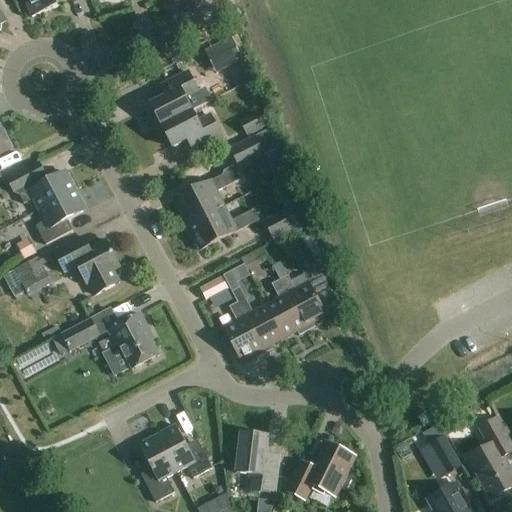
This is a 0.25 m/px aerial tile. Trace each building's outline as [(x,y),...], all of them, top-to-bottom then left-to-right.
[(24,0),(32,19),(58,9),(55,1),(58,0),(24,0)] [(232,39),(206,52),(211,63),(222,58),(228,69),(243,62),(232,39)] [(151,107),(162,128),(192,113),(212,102),(207,91),(199,95),(188,74),(167,85),(161,88),(166,99),(151,107)] [(189,141),(190,141),(196,153),(222,140),(211,117),(198,124),(192,113),(162,128),(173,149),(189,141)] [(247,137),(266,129),(260,116),(241,125),(247,137)] [(0,155),(10,151),(0,131),(0,155)] [(231,151),(237,163),(262,151),(256,138),(231,151)] [(39,164),(7,181),(14,195),(46,178),(39,164)] [(174,203),(187,228),(225,208),(217,194),(229,188),(240,182),(233,168),(225,173),(223,177),(174,203)] [(40,212),(75,193),(65,173),(19,198),(24,206),(34,201),(40,212)] [(75,193),(40,212),(45,223),(36,228),(46,247),(73,233),(67,222),(86,213),(75,193)] [(265,224),(274,240),(300,227),(311,221),(303,206),(293,212),(291,210),(265,224)] [(225,208),(187,228),(200,253),(259,222),(254,212),(232,223),(225,208)] [(24,261),(36,253),(28,238),(16,246),(24,261)] [(90,251),(83,239),(54,254),(65,275),(77,269),(87,287),(89,285),(96,297),(120,285),(113,273),(120,269),(106,242),(90,251)] [(248,272),(269,261),(263,250),(242,261),(248,272)] [(280,264),(272,268),(280,282),(288,278),(280,264)] [(207,303),(229,291),(222,277),(200,289),(207,303)] [(288,278),(280,282),(307,333),(315,329),(313,325),(327,318),(325,314),(339,306),(324,277),(309,285),(296,292),(288,278)] [(299,338),(307,333),(280,282),(272,286),(280,301),(266,308),(284,341),(297,334),(299,338)] [(284,341),(266,308),(253,315),(240,289),(232,294),(238,305),(265,356),(273,352),(271,348),(284,341)] [(257,360),(265,356),(238,305),(230,309),(237,323),(223,331),(241,364),(255,356),(257,360)] [(114,377),(130,368),(132,372),(159,358),(148,338),(151,336),(141,316),(120,327),(108,333),(116,347),(102,355),(114,377)] [(62,351),(69,348),(71,352),(100,338),(92,322),(63,336),(56,340),(62,351)] [(491,502),(511,490),(511,473),(504,459),(511,453),(511,447),(497,421),(479,431),(489,448),(467,461),(491,502)] [(158,437),(177,475),(187,469),(193,481),(213,471),(200,446),(189,452),(176,427),(158,437)] [(274,496),(279,458),(266,456),(268,438),(241,435),(237,475),(250,477),(249,493),(274,496)] [(167,480),(177,475),(158,437),(139,447),(152,471),(141,477),(156,505),(175,495),(167,480)] [(429,447),(446,477),(462,468),(445,437),(429,447)] [(303,465),(288,494),(304,502),(312,486),(334,498),(338,490),(343,492),(347,491),(351,482),(350,478),(345,476),(354,459),(326,445),(314,470),(303,465)] [(434,511),(469,511),(461,498),(463,497),(457,486),(428,502),(434,511)]
